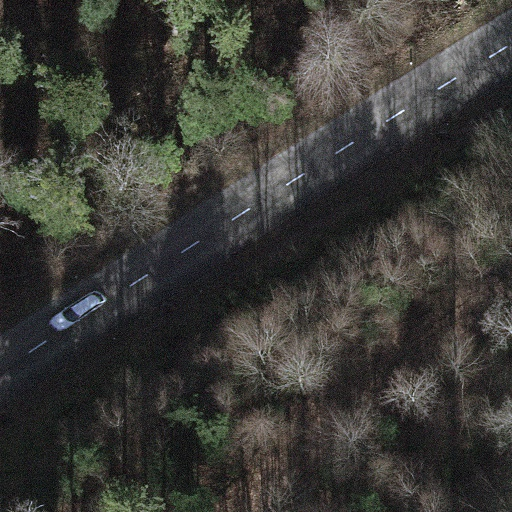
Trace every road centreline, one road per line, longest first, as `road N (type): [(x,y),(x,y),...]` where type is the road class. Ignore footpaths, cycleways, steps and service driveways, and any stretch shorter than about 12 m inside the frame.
road 1 (tertiary): [(511,46),(0,372)]
road 2 (track): [(220,511),(271,458),(511,285)]
